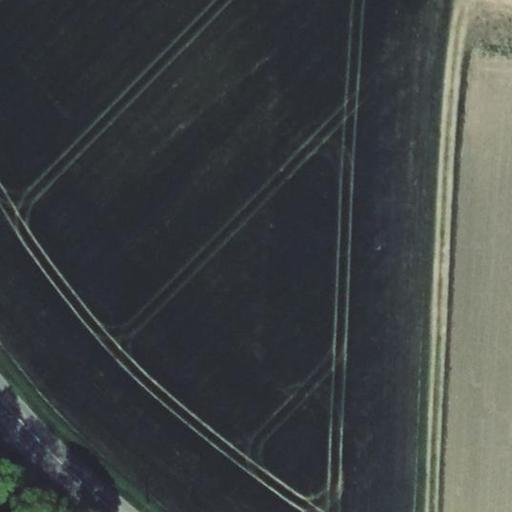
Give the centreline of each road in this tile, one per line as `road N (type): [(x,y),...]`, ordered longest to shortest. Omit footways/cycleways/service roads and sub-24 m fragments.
road 1 (track): [(429,511),(456,0)]
road 2 (tertiary): [(0,398),(114,511)]
